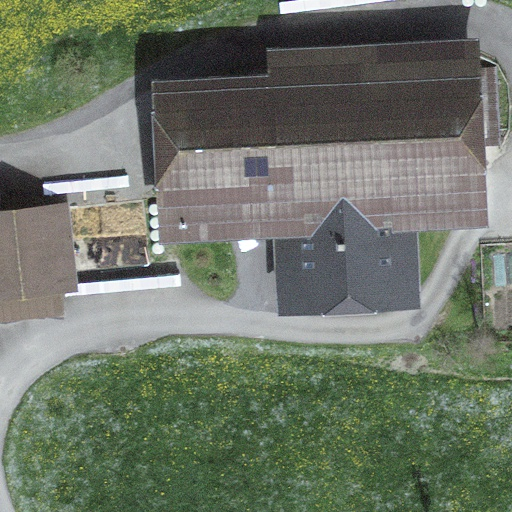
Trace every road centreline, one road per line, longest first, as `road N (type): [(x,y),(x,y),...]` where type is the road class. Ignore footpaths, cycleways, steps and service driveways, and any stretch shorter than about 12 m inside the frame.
road 1 (track): [(0,389),(9,366),(58,338),(123,319),(393,334),(418,320),(511,148)]
road 2 (track): [(511,37),(433,10),(291,24),(210,50),(101,128),(40,152),(0,157)]
